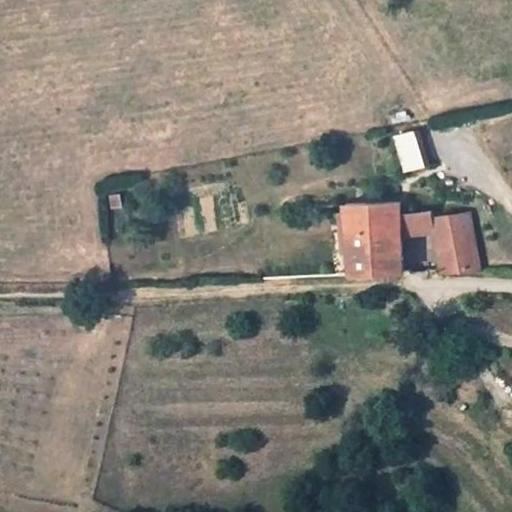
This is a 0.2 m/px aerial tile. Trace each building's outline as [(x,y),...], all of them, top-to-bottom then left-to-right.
[(413,130),(396,134),(407,170),(424,165),(413,130)] [(400,201),(347,203),(353,274),(404,272),(400,201)] [(433,202),(409,201),(409,213),(432,209),(433,202)] [(432,209),(409,213),(401,215),(402,236),(435,235),(438,234),(434,217),(432,209)] [(481,270),(469,213),(434,217),(438,234),(435,235),(444,271),(481,270)] [(271,246),(262,247),(264,277),(275,276),(271,246)]
